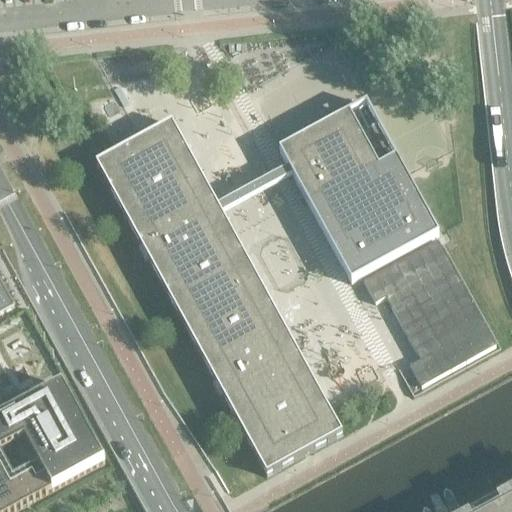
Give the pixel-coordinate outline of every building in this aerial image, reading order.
[(439,238),(367,107),(279,155),(351,286),(439,238)] [(95,167),(131,233),(266,480),(343,438),(172,125),(95,167)] [(413,369),(425,391),(498,350),(441,245),(367,285),(379,306),(389,300),(424,364),(413,369)] [(0,316),(14,309),(0,283),(0,316)] [(62,387),(0,421),(0,511),(16,511),(104,465),(62,387)]
